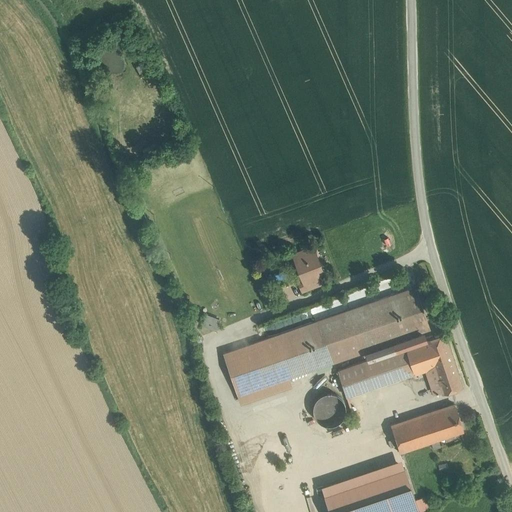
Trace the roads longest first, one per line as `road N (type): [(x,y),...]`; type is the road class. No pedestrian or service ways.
road 1 (unclassified): [(511,486),(431,249),(417,169),(409,0)]
road 2 (track): [(431,249),(200,339)]
